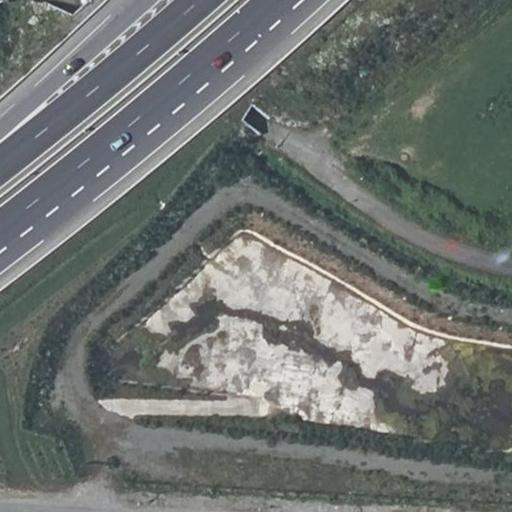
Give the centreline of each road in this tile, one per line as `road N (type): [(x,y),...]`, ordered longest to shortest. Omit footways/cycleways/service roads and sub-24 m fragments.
road 1 (trunk): [(0,225),(270,0)]
road 2 (trunk): [(194,0),(0,161)]
road 3 (trunk): [(136,0),(0,125)]
